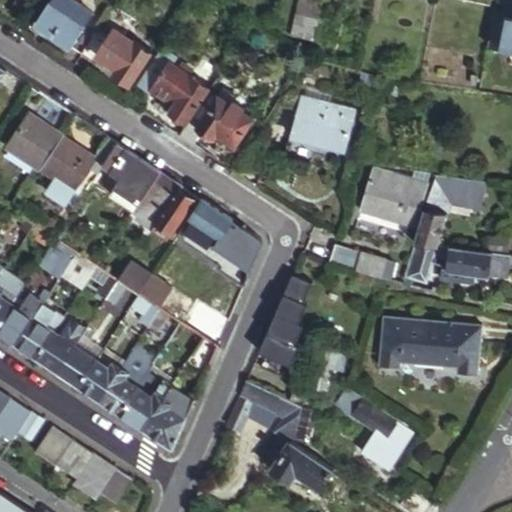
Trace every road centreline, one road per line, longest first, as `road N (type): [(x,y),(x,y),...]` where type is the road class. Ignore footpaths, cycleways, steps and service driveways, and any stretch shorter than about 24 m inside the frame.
road 1 (residential): [(0,45),(285,234),(173,487)]
road 2 (residential): [(0,369),(173,487)]
